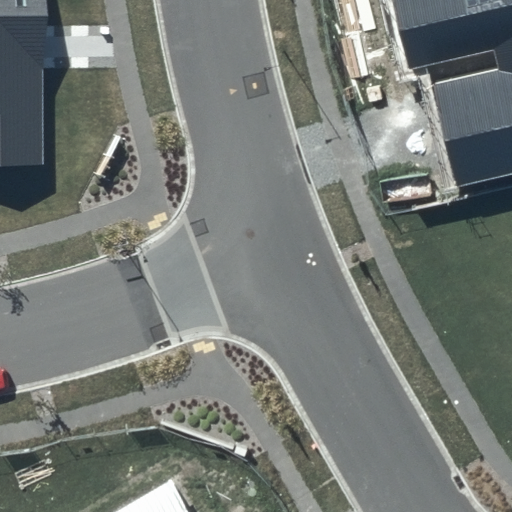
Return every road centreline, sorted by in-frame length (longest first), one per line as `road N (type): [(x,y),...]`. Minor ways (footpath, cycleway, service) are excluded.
road 1 (residential): [(276,248),(426,511)]
road 2 (residential): [(276,248),(131,301),(0,335)]
road 3 (residential): [(214,0),(240,131),(276,248)]
